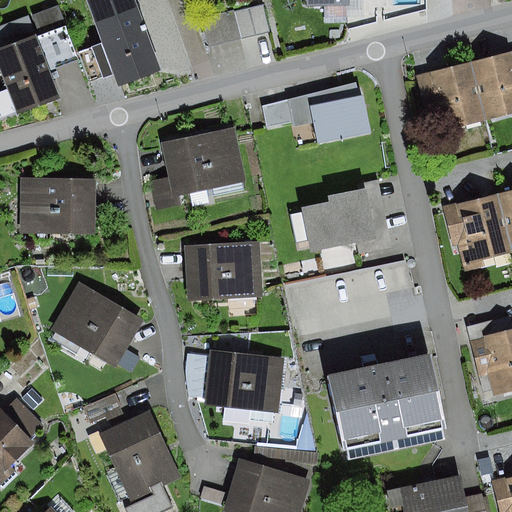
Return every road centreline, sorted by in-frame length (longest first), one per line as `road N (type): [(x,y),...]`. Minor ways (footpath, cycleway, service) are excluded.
road 1 (residential): [(387,50),(479,450)]
road 2 (residential): [(121,118),(185,420),(194,449),(221,469)]
road 3 (residential): [(213,92),(387,50)]
road 4 (residential): [(0,149),(121,118)]
